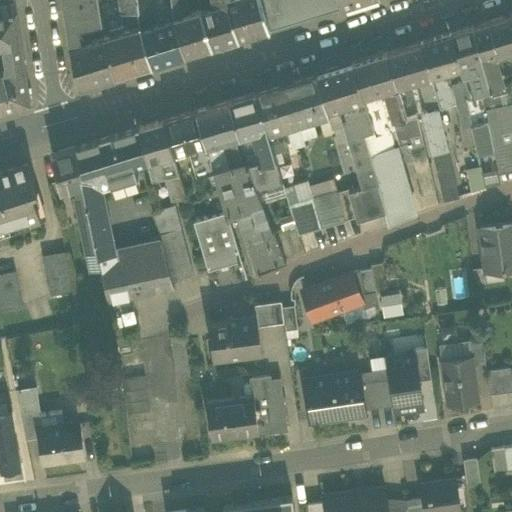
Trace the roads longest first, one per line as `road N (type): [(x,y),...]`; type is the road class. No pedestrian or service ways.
road 1 (residential): [(0,508),(511,422)]
road 2 (unclassified): [(61,119),(465,0)]
road 3 (residential): [(511,188),(220,298)]
road 4 (residential): [(40,0),(61,119)]
